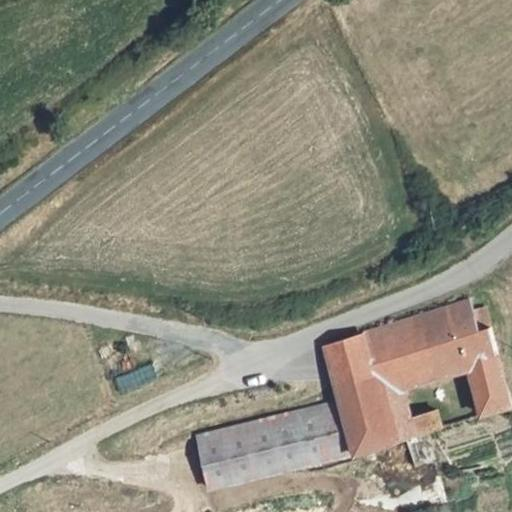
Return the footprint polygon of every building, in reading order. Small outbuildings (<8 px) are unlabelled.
[(476,331),(473,317),(467,299),(323,344),(335,383),(374,372),(374,376),(394,371),(400,387),(437,376),(429,346),(476,331)] [(483,415),(510,407),(485,312),(473,317),(476,331),(429,346),(437,376),(468,368),(483,415)] [(374,372),(335,383),(340,397),(192,433),(204,486),(354,453),(394,441),(379,391),(400,387),(394,371),(374,376),(374,372)] [(412,418),(400,387),(379,391),(394,441),(418,434),(412,418)] [(412,418),(418,434),(429,431),(441,428),(436,411),(412,418)]
